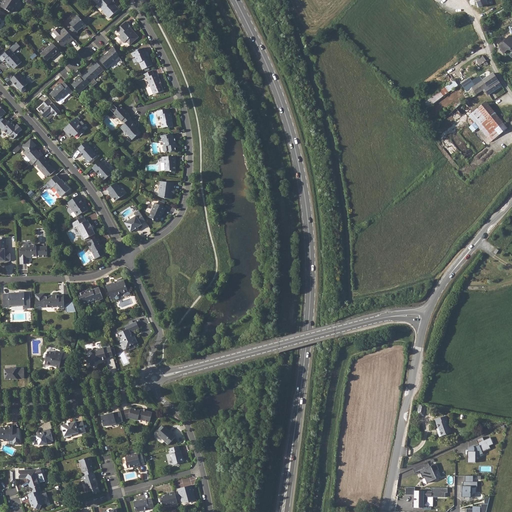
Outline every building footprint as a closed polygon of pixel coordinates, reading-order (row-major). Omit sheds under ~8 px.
[(3,1),(0,6),(6,10),(7,9),(11,12),(14,12),(16,9),(15,7),(19,0),(5,0),(4,2),(3,1)] [(100,0),(101,0),(99,2),(104,8),(102,9),(106,13),(109,16),(118,8),(113,3),(112,1),(112,0),(100,0)] [(462,12),(467,8),(459,0),(438,0),(437,2),(445,11),(445,10),(458,24),(467,17),(462,12)] [(81,19),(78,15),(70,23),(77,32),(82,27),(84,29),(87,26),(81,19)] [(127,26),(129,24),(126,21),(116,30),(120,35),(118,37),(123,43),(126,41),(129,44),(136,38),(133,34),(134,33),(130,28),(129,29),(127,26)] [(73,38),(64,27),(60,31),(57,27),(53,31),(57,36),(55,38),(61,45),(63,45),(66,42),(68,40),(69,41),(72,39),(73,38)] [(505,39),(500,45),(502,45),(500,47),(502,49),(501,50),(505,54),(508,50),(511,50),(511,51),(511,38),(510,36),(506,40),(505,39)] [(47,60),(51,56),(53,54),(54,55),(56,53),(56,52),(58,50),(52,43),(41,53),(47,60)] [(119,56),(113,46),(109,50),(110,51),(107,53),(107,55),(106,56),(105,55),(100,59),(107,68),(116,60),(117,61),(120,58),(119,56)] [(144,47),(131,53),(133,57),(134,56),(135,57),(137,61),(139,62),(142,69),(152,64),(148,56),(147,56),(145,51),(146,51),(144,47)] [(9,48),(0,56),(0,58),(2,61),(5,59),(14,68),(21,62),(9,48)] [(483,56),(476,60),(480,66),(484,63),(485,64),(485,65),(485,66),(486,67),(488,66),(488,65),(488,63),(487,63),(486,62),(487,61),(483,56)] [(94,65),(83,75),(90,82),(104,70),(96,61),(93,64),(94,65)] [(152,70),(143,74),(145,78),(147,77),(154,93),(163,90),(160,84),(159,81),(160,80),(157,72),(154,74),(152,70)] [(19,72),(10,80),(16,86),(19,88),(18,89),(21,92),(23,92),(26,90),(26,89),(24,87),(28,83),(19,72)] [(502,86),(494,73),(483,80),(480,76),(473,81),(476,85),(473,87),(469,82),(464,85),(473,98),(483,90),(485,92),(486,91),(489,95),(502,86)] [(90,82),(83,75),(81,78),(79,76),(76,79),(76,80),(72,84),(79,93),(90,83),(90,82)] [(428,108),(459,85),(455,80),(424,103),(428,108)] [(64,82),(64,81),(61,84),(60,83),(54,89),(55,90),(50,94),(53,98),(55,98),(58,101),(61,98),(63,98),(69,93),(70,94),(73,91),(64,82)] [(49,98),(37,109),(45,117),(46,116),(49,119),(53,115),(56,115),(59,112),(59,110),(49,98)] [(482,105),(469,116),(491,143),(508,128),(500,119),(492,126),(482,113),(486,109),(482,105)] [(121,120),(124,123),(130,118),(131,117),(128,114),(129,113),(126,110),(125,111),(121,106),(119,106),(116,109),(116,110),(113,113),(120,121),(121,120)] [(168,108),(156,110),(157,116),(160,115),(162,126),(167,126),(168,127),(172,126),(173,125),(171,116),(172,116),(171,112),(169,112),(168,108)] [(3,120),(0,122),(0,126),(2,130),(3,129),(8,134),(10,134),(13,138),(17,135),(18,132),(22,129),(17,124),(15,126),(11,121),(9,123),(5,118),(3,120)] [(71,123),(63,129),(67,134),(68,133),(71,136),(72,134),(74,136),(78,133),(80,135),(84,132),(84,130),(78,124),(80,122),(76,118),(71,123)] [(124,123),(120,127),(127,134),(132,138),(135,135),(137,135),(140,133),(140,131),(137,128),(136,128),(134,126),(135,125),(133,122),(133,121),(130,118),(124,123)] [(173,133),(160,135),(161,139),(163,139),(164,146),(162,146),(163,150),(165,152),(169,151),(171,152),(174,152),(176,149),(175,147),(176,147),(177,146),(177,143),(176,143),(175,137),(173,137),(173,133)] [(27,162),(30,166),(35,162),(41,156),(42,155),(39,152),(38,153),(35,150),(33,150),(32,149),(35,146),(29,140),(21,147),(24,151),(22,153),(29,161),(27,162)] [(86,140),(78,148),(81,151),(80,153),(83,157),(84,156),(86,158),(86,161),(88,163),(91,164),(94,161),(93,158),(97,155),(88,145),(89,144),(86,140)] [(17,146),(11,151),(14,154),(20,149),(17,146)] [(175,155),(161,156),(162,162),(164,162),(165,170),(170,170),(171,171),(176,171),(175,163),(174,163),(174,160),(176,160),(175,155)] [(41,156),(35,162),(38,165),(37,166),(46,176),(49,173),(51,174),(55,170),(52,166),(50,166),(48,163),(49,162),(45,159),(41,156)] [(100,160),(92,167),(95,170),(98,174),(100,173),(101,175),(100,176),(103,180),(112,172),(103,162),(103,163),(100,160)] [(56,175),(48,182),(49,183),(53,187),(54,186),(58,191),(58,192),(61,196),(62,196),(70,189),(61,179),(61,180),(56,175)] [(171,198),(172,194),(172,189),(173,182),(160,181),(158,195),(161,197),(171,198)] [(116,183),(107,188),(109,192),(108,192),(111,196),(112,195),(115,201),(125,195),(119,185),(118,186),(116,183)] [(78,194),(68,201),(77,215),(81,212),(83,212),(87,210),(87,208),(85,204),(83,205),(82,204),(83,203),(80,199),(81,199),(78,194)] [(163,206),(157,204),(155,202),(148,217),(153,219),(153,220),(157,222),(158,221),(161,215),(162,215),(166,207),(163,206)] [(140,212),(135,214),(136,216),(125,222),(131,232),(142,225),(142,224),(146,221),(140,212)] [(84,216),(72,223),(74,227),(76,226),(80,233),(81,232),(84,238),(95,233),(93,229),(91,224),(90,224),(88,220),(86,220),(84,216)] [(98,236),(87,242),(89,246),(91,251),(93,251),(96,258),(100,256),(102,256),(106,254),(101,244),(100,245),(98,242),(100,241),(98,236)] [(0,261),(9,261),(11,260),(10,253),(9,252),(5,252),(4,248),(6,248),(6,237),(0,237),(0,261)] [(27,264),(26,257),(26,255),(31,255),(36,255),(36,257),(46,256),(46,254),(47,254),(47,246),(36,247),(36,246),(34,244),(27,245),(26,246),(26,247),(22,247),(21,249),(20,249),(20,264),(27,264)] [(113,282),(106,285),(112,300),(115,299),(114,297),(117,296),(118,293),(128,289),(124,279),(113,283),(113,282)] [(84,290),(78,292),(82,304),(96,299),(97,301),(103,299),(98,287),(85,292),(84,290)] [(9,293),(3,294),(3,307),(9,307),(9,305),(25,305),(25,308),(30,308),(29,293),(24,293),(24,292),(9,293)] [(36,307),(60,307),(60,308),(64,308),(64,296),(59,296),(59,294),(55,295),(55,296),(44,296),(44,293),(35,294),(36,307)] [(76,311),(73,301),(66,304),(66,312),(76,311)] [(127,329),(119,333),(122,338),(120,343),(122,344),(124,349),(127,348),(128,350),(137,346),(138,343),(137,341),(135,335),(133,336),(132,333),(132,332),(132,330),(139,327),(136,321),(125,326),(127,329)] [(113,355),(110,346),(104,348),(103,346),(96,348),(95,350),(95,352),(93,353),(86,359),(92,365),(97,361),(98,361),(98,359),(101,359),(101,360),(106,359),(106,357),(113,355)] [(60,365),(68,367),(71,355),(57,351),(55,352),(47,350),(47,353),(44,354),(44,358),(45,360),(44,364),(59,368),(60,365)] [(25,368),(5,369),(5,379),(10,379),(10,378),(13,378),(13,379),(18,379),(18,378),(25,378),(25,368)] [(427,403),(420,401),(418,413),(425,414),(427,403)] [(130,408),(124,410),(126,418),(129,418),(137,421),(137,420),(148,423),(151,413),(140,410),(140,411),(130,408)] [(123,421),(120,411),(113,413),(113,412),(101,416),(104,427),(116,423),(123,421)] [(434,418),(438,427),(441,435),(451,432),(445,415),(434,418)] [(67,425),(62,426),(65,438),(72,436),(72,435),(79,433),(79,435),(86,433),(83,421),(76,423),(76,422),(71,423),(66,424),(67,425)] [(162,425),(157,430),(160,432),(158,435),(165,441),(164,442),(167,445),(175,436),(171,433),(164,427),(162,425)] [(4,428),(4,427),(0,427),(0,439),(3,439),(3,440),(5,441),(9,441),(11,439),(11,438),(13,438),(13,441),(13,444),(20,444),(19,429),(13,429),(13,426),(8,426),(8,427),(8,428),(4,428)] [(40,436),(32,438),(34,445),(39,444),(40,446),(47,444),(47,443),(54,441),(50,429),(44,431),(44,433),(39,434),(40,436)] [(467,454),(467,461),(472,462),(472,458),(475,457),(475,454),(490,447),(488,444),(492,443),(490,436),(483,439),(482,436),(476,438),(478,445),(469,448),(464,448),(464,454),(467,454)] [(178,446),(169,448),(171,453),(170,453),(173,465),(178,464),(178,463),(182,462),(181,458),(180,455),(182,455),(181,451),(180,451),(178,446)] [(130,456),(125,457),(127,463),(126,463),(127,468),(136,466),(136,467),(141,466),(141,465),(145,464),(142,453),(138,455),(138,454),(136,454),(134,454),(131,454),(130,456)] [(83,472),(84,476),(93,473),(92,469),(93,469),(91,462),(92,461),(90,457),(79,460),(82,472),(83,472)] [(429,465),(427,461),(412,467),(414,471),(418,470),(421,477),(424,476),(426,482),(436,477),(433,470),(438,468),(435,463),(429,465)] [(27,478),(28,480),(29,480),(30,482),(28,482),(32,493),(39,490),(40,490),(41,490),(39,484),(40,482),(39,479),(37,478),(36,475),(38,474),(36,469),(29,471),(29,470),(19,470),(19,478),(27,478)] [(84,476),(82,476),(83,479),(85,486),(87,485),(88,491),(92,490),(93,493),(99,491),(97,484),(96,484),(95,481),(96,481),(94,473),(93,473),(84,476)] [(461,496),(470,496),(470,485),(476,485),(476,480),(472,480),(472,475),(464,474),(464,480),(462,480),(462,485),(460,485),(460,491),(461,491),(461,496)] [(192,485),(177,489),(179,495),(180,495),(182,502),(184,503),(187,502),(187,500),(191,499),(193,500),(195,497),(194,492),(193,492),(193,491),(192,485)] [(414,486),(405,485),(405,493),(414,494),(414,500),(412,500),(412,505),(426,506),(426,501),(423,500),(423,495),(444,495),(444,491),(447,491),(447,487),(431,486),(431,490),(414,489),(414,486)] [(32,493),(28,494),(30,498),(29,498),(31,504),(33,503),(34,507),(39,510),(41,507),(41,505),(45,504),(43,497),(42,498),(40,492),(39,490),(32,493)] [(177,502),(174,491),(168,493),(168,494),(159,497),(160,501),(162,501),(163,506),(177,502)] [(465,507),(465,511),(484,511),(489,496),(484,498),(484,502),(481,503),(481,506),(472,505),(472,507),(465,507)] [(154,508),(152,498),(147,499),(139,500),(134,501),(137,511),(149,508),(149,510),(154,508)]
